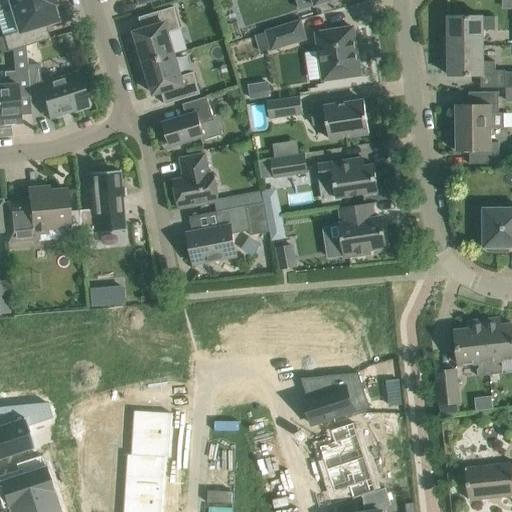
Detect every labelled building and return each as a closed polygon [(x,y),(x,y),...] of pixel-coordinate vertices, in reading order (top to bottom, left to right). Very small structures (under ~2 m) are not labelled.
[(36,0),(10,8),(0,11),(0,24),(4,36),(8,51),(12,50),(25,46),(50,38),(46,24),(57,21),(52,5),(56,4),(54,0),(36,0)] [(135,33),(145,64),(175,55),(168,33),(181,29),(174,7),(139,18),(143,30),(135,33)] [(448,17),(448,46),(484,46),(484,31),(495,31),(495,17),(483,17),(483,16),(448,17)] [(302,20),(265,31),(271,51),(308,41),(302,20)] [(355,55),(354,45),(356,45),(354,28),(317,33),(324,80),(361,75),(358,55),(355,55)] [(449,76),(496,75),(496,62),(484,62),(484,46),(448,46),(449,76)] [(175,55),(145,64),(154,94),(162,92),(166,105),(201,94),(194,73),(181,76),(175,55)] [(39,64),(27,65),(28,70),(29,86),(41,86),(43,85),(40,77),(39,64)] [(5,85),(0,85),(0,129),(10,128),(12,124),(21,123),(18,96),(30,95),(29,86),(28,70),(4,72),(5,85)] [(41,86),(50,116),(87,105),(78,74),(41,86)] [(268,83),(249,86),(251,100),(271,96),(268,83)] [(469,105),(457,105),(457,128),(491,128),(504,128),(504,113),(500,113),(499,92),(469,92),(469,105)] [(207,97),(183,104),(186,116),(163,123),(171,147),(205,137),(206,140),(223,134),(223,131),(226,130),(224,122),(213,116),(207,97)] [(300,98),(269,102),(271,118),(302,113),(300,98)] [(325,108),(312,110),(314,124),(328,122),(330,139),(370,133),(365,101),(325,107),(325,108)] [(491,128),(457,128),(458,152),(470,152),(470,164),(500,164),(499,143),(491,143),(491,128)] [(174,180),(180,209),(220,201),(214,173),(210,174),(206,154),(181,159),(185,178),(174,180)] [(275,158),(271,159),(271,160),(274,178),(308,173),(305,154),(299,154),(275,158)] [(321,179),(334,177),(337,198),(379,192),(375,165),(365,166),(363,158),(319,165),(321,179)] [(271,160),(259,162),(262,179),(274,178),(271,160)] [(93,209),(79,210),(81,234),(125,230),(122,196),(120,171),(90,173),(92,194),(93,209)] [(4,203),(6,232),(7,242),(26,241),(25,229),(69,225),(69,227),(70,226),(67,189),(43,191),(43,187),(28,188),(29,206),(23,206),(22,201),(4,203)] [(263,191),(220,199),(222,211),(265,203),(263,191)] [(222,211),(217,212),(220,227),(188,233),(194,264),(237,256),(233,234),(250,231),(251,235),(270,232),(265,203),(222,211)] [(343,224),(340,224),(343,242),(347,241),(350,257),(371,253),(370,250),(387,247),(383,217),(375,219),(373,208),(372,203),(340,208),(343,224)] [(511,208),(484,209),(484,222),(483,224),(482,225),(481,227),(480,229),(480,231),(479,232),(479,235),(479,237),(480,238),(480,240),(481,242),(482,243),(483,245),(484,246),(486,248),(487,249),(490,250),(492,251),(495,252),(498,252),(498,248),(511,247),(511,208)] [(292,246),(278,248),(282,269),(296,267),(292,246)] [(9,296),(0,296),(0,313),(10,312),(9,296)] [(496,319),(485,321),(490,375),(503,373),(503,367),(500,368),(499,360),(511,359),(511,325),(497,327),(496,319)] [(490,375),(485,321),(473,322),(474,329),(455,331),(459,365),(479,363),(480,370),(477,370),(478,376),(490,375)] [(456,370),(436,372),(440,406),(459,404),(456,370)] [(308,397),(304,398),(313,425),(370,406),(359,372),(324,376),(330,390),(308,397)] [(0,458),(32,448),(33,448),(34,448),(27,426),(53,418),(48,402),(3,407),(8,423),(0,425),(0,458)] [(135,410),(133,433),(173,435),(174,413),(135,410)] [(79,419),(81,431),(89,430),(87,418),(79,419)] [(335,441),(320,447),(323,457),(327,469),(365,457),(354,423),(331,430),(335,441)] [(90,442),(89,430),(81,431),(82,443),(90,442)] [(133,433),(132,454),(167,456),(167,457),(171,458),(173,435),(133,433)] [(128,453),(126,476),(166,478),(167,457),(167,456),(132,454),(128,453)] [(19,475),(0,480),(0,486),(6,505),(52,490),(41,456),(16,463),(19,475)] [(365,457),(327,470),(331,482),(332,482),(335,492),(350,487),(354,498),(362,496),(377,491),(365,457)] [(85,463),(86,475),(94,474),(93,462),(85,463)] [(511,462),(466,468),(469,501),(511,496),(511,462)] [(96,486),(94,474),(86,475),(88,487),(96,486)] [(126,476),(125,498),(165,500),(166,478),(126,476)] [(387,511),(386,507),(391,505),(386,488),(377,491),(362,496),(362,497),(363,497),(365,496),(369,509),(369,511),(387,511)] [(59,511),(52,490),(6,505),(6,506),(8,505),(10,511),(59,511)] [(125,498),(124,511),(163,511),(165,500),(125,498)] [(405,503),(406,511),(416,511),(415,502),(405,503)]
